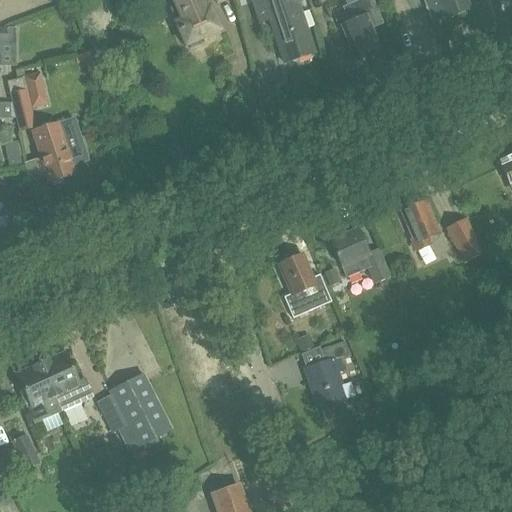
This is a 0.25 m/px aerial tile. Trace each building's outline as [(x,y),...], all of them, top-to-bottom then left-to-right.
[(189,45),(191,49),(204,42),(202,39),(220,30),(208,6),(206,7),(202,0),(170,0),(174,8),(170,9),(176,22),(174,23),(185,46),(189,45)] [(270,19),(285,63),(299,59),(297,53),(313,47),(306,28),(313,26),(308,11),(301,14),(296,0),(262,0),(254,3),(260,23),(270,19)] [(341,28),(355,59),(381,48),(373,28),(383,24),(373,0),(364,0),(343,9),(349,24),(341,28)] [(424,0),(436,26),(471,10),(466,0),(424,0)] [(84,62),(91,82),(98,79),(89,53),(74,58),(77,65),(84,62)] [(6,82),(19,133),(36,128),(31,109),(48,105),(40,73),(26,76),(24,69),(15,71),(17,79),(6,82)] [(0,118),(9,119),(9,104),(0,103),(0,118)] [(58,125),(34,133),(38,147),(37,147),(41,159),(35,161),(41,178),(46,176),(49,184),(52,183),(53,186),(63,183),(62,180),(76,175),(74,167),(89,162),(79,132),(63,138),(58,125)] [(8,155),(10,167),(23,164),(21,153),(8,155)] [(511,182),(511,162),(501,167),(508,184),(511,182)] [(411,241),(415,251),(430,245),(428,239),(439,234),(425,201),(414,206),(412,205),(405,208),(404,210),(400,212),(413,240),(411,241)] [(17,234),(25,238),(34,234),(38,226),(35,217),(26,212),(17,216),(13,225),(17,234)] [(445,229),(464,265),(484,253),(466,219),(445,229)] [(374,284),(389,278),(386,269),(377,249),(367,254),(356,230),(329,242),(339,267),(341,266),(346,278),(367,269),(374,284)] [(506,230),(486,239),(490,249),(511,240),(506,230)] [(283,298),(293,319),(331,302),(319,275),(313,278),(303,255),(277,266),(290,295),(283,298)] [(330,287),(340,283),(334,269),(324,274),(330,287)] [(300,354),(313,349),(308,336),(296,342),(300,354)] [(339,403),(344,401),(339,386),(341,385),(337,374),(343,371),(339,358),(348,355),(344,342),(319,351),(323,362),(304,369),(318,410),(323,408),(326,418),(330,420),(341,416),(343,412),(339,403)] [(42,363),(63,412),(93,398),(84,379),(77,382),(64,353),(42,363)] [(19,392),(33,424),(42,421),(63,412),(42,363),(15,375),(22,391),(19,392)] [(130,453),(135,463),(141,460),(135,450),(139,448),(140,450),(158,441),(157,439),(173,431),(144,374),(108,392),(110,396),(96,403),(112,434),(118,431),(129,453),(130,453)] [(377,410),(373,397),(360,401),(364,414),(377,410)] [(0,483),(8,498),(22,491),(13,476),(25,470),(25,471),(40,465),(26,435),(11,442),(12,443),(0,448),(0,483)] [(182,486),(185,497),(196,493),(192,482),(182,486)] [(8,498),(0,483),(0,504),(9,499),(8,498)] [(248,511),(239,485),(212,494),(217,508),(218,511),(248,511)] [(117,502),(124,511),(128,511),(144,502),(137,489),(117,502)]
